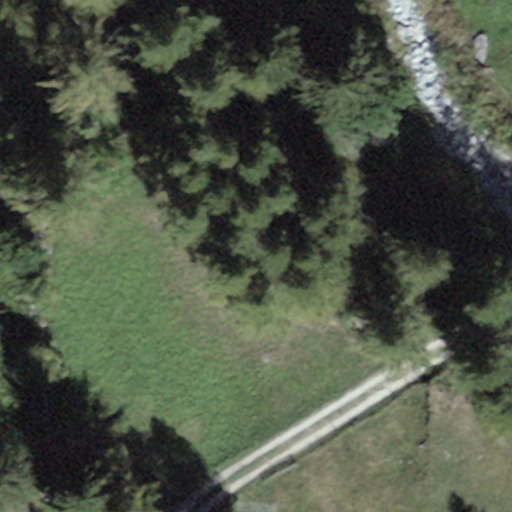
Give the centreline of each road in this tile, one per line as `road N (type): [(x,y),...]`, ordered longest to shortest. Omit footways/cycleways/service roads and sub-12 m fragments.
road 1 (track): [(511,316),(200,511)]
road 2 (track): [(61,511),(0,397)]
